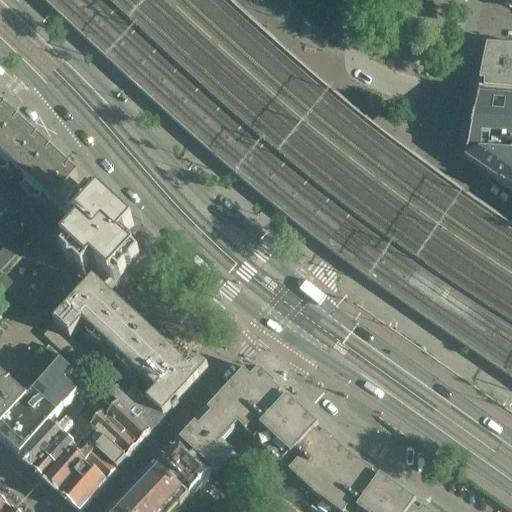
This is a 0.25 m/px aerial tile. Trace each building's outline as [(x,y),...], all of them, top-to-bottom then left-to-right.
[(67,21),(86,0),(53,0),(50,4),(67,21)] [(89,40),(114,13),(99,0),(93,0),(71,24),(89,40)] [(177,0),(139,0),(160,19),(177,0)] [(201,57),(234,21),(210,0),(177,0),(160,19),(201,57)] [(109,60),(135,32),(117,16),(92,43),(109,60)] [(274,59),(234,21),(201,57),(242,95),(274,59)] [(130,79),(155,52),(138,35),(113,63),(130,79)] [(511,96),(511,48),(507,48),(507,54),(489,52),(480,94),(511,96)] [(151,99),(176,71),(159,55),(133,82),(151,99)] [(285,133),(316,95),(274,59),(242,95),(262,112),(283,131),(285,133)] [(172,118),(197,91),(180,74),(155,102),(172,118)] [(194,137),(218,110),(201,94),(176,121),(194,137)] [(382,149),(361,132),(316,95),(285,133),(304,150),(326,168),(347,185),(345,188),(347,191),(382,149)] [(511,101),(479,99),(467,162),(511,194),(511,101)] [(0,131),(13,117),(0,105),(0,131)] [(216,156),(240,129),(222,113),(198,140),(216,156)] [(45,147),(40,143),(13,117),(0,131),(0,163),(5,168),(9,164),(20,174),(45,147)] [(238,175),(262,147),(243,132),(219,159),(238,175)] [(78,178),(45,147),(20,174),(31,185),(27,189),(37,198),(41,194),(53,205),(72,185),(78,178)] [(260,194),(284,165),(265,150),(241,178),(260,194)] [(283,212),(307,184),(305,183),(287,168),(264,197),(283,212)] [(472,224),(461,217),(466,209),(423,178),(391,222),(398,227),(433,253),(446,261),(472,224)] [(74,225),(93,205),(72,185),(53,205),(74,225)] [(312,236),(336,206),(310,187),(286,215),(312,236)] [(106,347),(114,354),(152,389),(159,396),(185,367),(111,298),(116,293),(129,279),(134,279),(134,274),(149,257),(129,240),(135,234),(101,203),(96,208),(93,205),(74,225),(82,232),(65,250),(70,255),(65,260),(72,266),(73,271),(78,271),(86,279),(94,269),(112,286),(109,289),(105,293),(95,283),(44,338),(74,365),(85,352),(88,354),(89,352),(95,358),(106,347)] [(438,272),(446,261),(433,253),(398,227),(391,222),(378,239),(397,252),(417,267),(421,269),(439,283),(441,281),(446,285),(465,297),(470,300),(470,301),(473,296),(438,272)] [(375,283),(397,252),(378,239),(376,242),(372,238),(369,241),(370,242),(351,261),(351,260),(348,263),(353,267),(368,278),(375,283)] [(0,274),(15,258),(6,249),(0,255),(0,274)] [(394,297),(417,267),(397,252),(375,283),(394,297)] [(418,314),(439,283),(421,269),(399,300),(418,314)] [(0,292),(3,296),(14,285),(4,276),(0,280),(0,292)] [(442,330),(465,297),(446,285),(422,317),(442,330)] [(466,346),(488,313),(470,301),(470,300),(446,334),(466,346)] [(13,388),(0,375),(0,313),(6,308),(0,302),(0,432),(43,387),(40,384),(62,360),(49,349),(13,388)] [(489,364),(511,328),(511,326),(494,316),(470,352),(489,364)] [(511,378),(511,340),(495,367),(511,378)] [(104,366),(114,354),(106,347),(95,358),(89,352),(88,354),(76,367),(95,384),(108,370),(104,366)] [(164,421),(205,377),(209,373),(200,364),(192,373),(185,367),(159,396),(152,389),(148,394),(154,399),(148,406),(125,384),(124,385),(113,374),(99,389),(101,390),(100,390),(110,400),(122,410),(152,437),(165,422),(164,421)] [(60,418),(67,411),(88,389),(62,366),(43,387),(0,432),(0,441),(21,460),(60,418)] [(263,464),(305,418),(289,403),(290,402),(284,396),(282,398),(282,397),(275,391),(277,389),(261,375),(252,384),(245,377),(217,406),(209,415),(214,419),(201,433),(196,429),(181,445),(212,474),(216,477),(227,466),(237,475),(245,466),(224,447),(232,438),(233,437),(243,426),(257,439),(247,450),(263,464)] [(152,437),(122,410),(110,400),(104,406),(94,397),(88,403),(140,450),(152,437)] [(128,464),(140,450),(88,403),(76,417),(81,421),(92,431),(83,443),(98,456),(118,474),(128,464)] [(33,472),(64,439),(72,430),(73,429),(60,418),(21,460),(33,472)] [(310,508),(350,460),(327,439),(329,437),(322,431),(320,432),(305,418),(263,464),(278,478),(288,467),(302,480),(292,491),(307,505),(310,508)] [(46,485),(77,452),(83,443),(92,431),(81,421),(73,429),(72,430),(78,435),(70,445),(64,439),(33,472),(46,485)] [(59,497),(60,497),(87,467),(98,456),(83,443),(77,452),(46,485),(59,497)] [(212,474),(181,445),(181,446),(168,461),(157,472),(158,472),(186,498),(187,497),(189,500),(200,488),(212,474)] [(118,474),(98,456),(87,467),(107,486),(118,475),(118,474)] [(388,511),(400,496),(383,483),(384,481),(376,476),(375,478),(350,460),(310,508),(313,510),(315,511),(337,511),(339,511),(340,511),(388,511)] [(76,511),(83,511),(107,486),(87,467),(60,497),(76,511)] [(177,511),(189,500),(187,497),(186,498),(158,472),(119,511),(177,511)] [(422,511),(400,496),(388,511),(422,511)] [(294,511),(280,499),(272,499),(272,508),(276,511),(294,511)] [(0,511),(9,511),(0,503),(0,511)]
